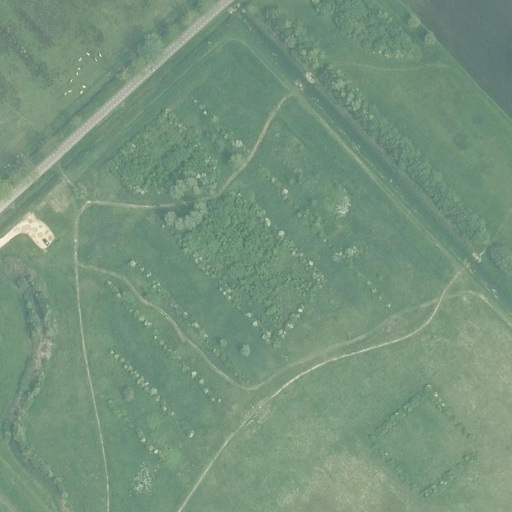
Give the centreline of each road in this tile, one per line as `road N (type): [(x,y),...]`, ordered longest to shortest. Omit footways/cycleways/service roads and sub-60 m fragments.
road 1 (track): [(451,281),(253,388),(235,384),(103,265),(0,254)]
road 2 (unclassified): [(0,205),(228,0)]
